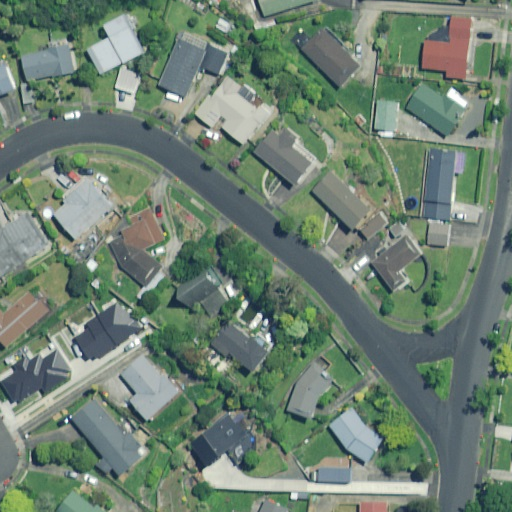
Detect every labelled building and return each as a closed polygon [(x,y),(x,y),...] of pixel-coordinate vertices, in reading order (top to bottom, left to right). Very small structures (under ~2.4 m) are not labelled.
[(319,0),(318,0),(254,0),(260,18),(319,0)] [(149,53),(130,11),(101,24),(108,41),(89,49),(100,75),(149,53)] [(234,22),(222,15),(213,31),(225,37),(234,22)] [(472,21),(452,19),(449,44),(425,41),(422,69),(449,71),(449,78),(466,80),(472,21)] [(361,68),(323,30),(303,51),(341,89),(361,68)] [(231,54),(185,33),(160,85),(188,98),(202,67),(221,76),(231,54)] [(76,70),(69,45),(23,57),(29,82),(76,70)] [(0,96),(16,91),(7,65),(0,67),(0,96)] [(244,87),(231,77),(214,97),(211,95),(196,113),(213,128),(218,122),(246,145),(272,114),(263,106),(259,110),(239,93),(244,87)] [(444,99),(423,84),(406,110),(448,138),(467,110),(446,96),(444,99)] [(33,85),(22,86),(24,104),(35,103),(33,85)] [(374,129),(377,130),(376,136),(391,137),(391,131),(395,131),(397,103),(376,101),(374,129)] [(361,112),(351,119),(359,130),(369,122),(361,112)] [(300,142),(287,130),(281,138),(274,131),(256,151),(297,187),(320,160),(300,142)] [(457,151),(430,148),(424,218),(451,220),(457,151)] [(355,231),(374,211),(332,172),(313,192),(355,231)] [(117,207),(92,178),(65,201),(68,205),(57,215),(78,240),(117,207)] [(161,271),(164,267),(149,255),(147,250),(168,241),(155,208),(129,218),(133,228),(124,231),(127,238),(115,243),(126,268),(147,285),(138,297),(147,305),(169,277),(161,271)] [(0,280),(53,246),(31,212),(6,228),(4,226),(0,228),(0,280)] [(405,231),(398,222),(390,229),(397,238),(405,231)] [(449,224),(429,222),(426,244),(447,246),(449,224)] [(425,254),(409,234),(373,263),(396,292),(411,281),(403,272),(425,254)] [(103,265),(93,257),(81,271),(91,279),(103,265)] [(231,306),(207,269),(177,289),(191,309),(202,302),(213,318),(231,306)] [(50,312),(32,291),(6,314),(0,307),(0,338),(9,349),(50,312)] [(253,339),(232,322),(213,345),(228,357),(232,352),(257,373),(278,347),(259,332),(253,339)] [(121,336),(117,323),(52,346),(62,373),(114,355),(109,340),(121,336)] [(330,363),(314,355),(286,409),(310,421),(332,378),(325,374),(330,363)] [(164,380),(144,357),(123,375),(139,394),(132,401),(150,421),(184,392),(169,375),(164,380)] [(64,394),(51,373),(34,383),(48,405),(64,394)] [(121,431),(95,401),(74,420),(108,458),(99,466),(107,476),(116,468),(124,477),(150,453),(126,427),(121,431)] [(368,429),(351,410),(331,426),(346,448),(368,463),(384,441),(368,429)] [(248,436),(230,414),(191,446),(208,468),(248,436)] [(349,483),(350,468),(317,467),(316,482),(349,483)] [(102,511),(76,492),(61,511),(102,511)] [(286,511),(288,510),(256,494),(250,506),(254,508),(251,511),(286,511)]
